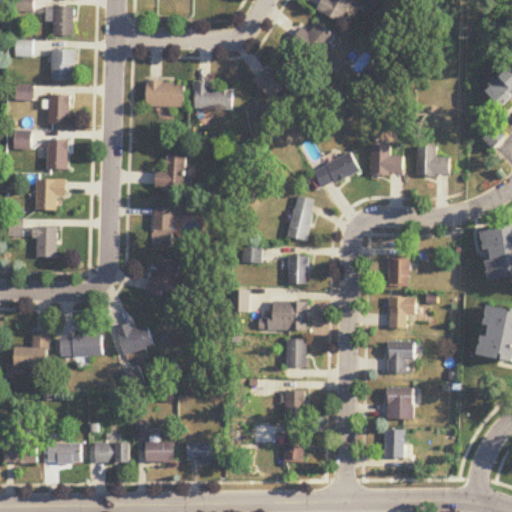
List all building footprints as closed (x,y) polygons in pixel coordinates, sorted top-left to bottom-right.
[(324,0),(319,10),(343,24),(356,0),(324,0)] [(55,38),(75,38),(75,8),(55,8),(55,38)] [(338,37),(321,23),(310,35),(304,29),(293,42),(316,62),(338,37)] [(53,82),(76,82),(76,51),(53,51),(53,82)] [(272,75),(268,70),(254,81),(272,102),(299,78),(286,63),(272,75)] [(505,108),(511,101),(511,66),(487,91),(505,108)] [(186,108),(186,82),(148,82),(148,108),(186,108)] [(195,110),(235,110),(235,91),(212,91),(212,83),(195,83),(195,110)] [(50,125),(71,125),(71,96),(50,96),(50,125)] [(479,134),(495,150),(508,137),(492,121),(479,134)] [(33,150),(33,132),(16,132),(16,150),(33,150)] [(70,170),(70,141),(49,141),(49,170),(70,170)] [(392,145),(373,145),(373,176),(405,176),(405,156),(392,156),(392,145)] [(451,158),(439,158),(439,147),(420,147),(420,177),(451,177),(451,158)] [(324,190),(361,173),(353,154),(315,171),(324,190)] [(158,191),(188,191),(188,158),(168,158),(168,171),(158,171),(158,191)] [(38,212),(59,212),(59,198),(69,198),(69,181),(38,181),(38,212)] [(316,201),(297,198),(290,240),(310,243),(316,201)] [(156,248),(176,248),(176,209),(156,209),(156,248)] [(12,239),(26,239),(26,221),(12,221),(12,239)] [(490,282),(511,279),(511,227),(483,231),(490,282)] [(59,229),(37,229),(37,260),(59,260),(59,229)] [(290,286),(310,286),(310,258),(290,258),(290,286)] [(411,258),(390,258),(390,289),(411,289),(411,258)] [(152,297),(176,301),(182,266),(158,262),(152,297)] [(249,294),(233,293),(232,312),(248,313),(249,294)] [(391,330),(410,330),(410,317),(426,317),(426,308),(419,308),(419,298),(391,298),(391,330)] [(310,332),(310,303),(271,303),(271,332),(310,332)] [(511,309),(489,306),(481,357),(511,362),(511,309)] [(127,357),(157,347),(151,328),(138,332),(136,324),(119,330),(127,357)] [(17,369),(50,369),(50,335),(34,335),(34,349),(17,349),(17,369)] [(105,357),(105,337),(63,338),(63,359),(105,357)] [(308,341),(288,341),(288,369),(308,369),(308,341)] [(409,362),(417,362),(417,343),(390,343),(390,374),(409,374),(409,362)] [(415,389),(389,389),(389,421),(415,421),(415,389)] [(287,420),(307,420),(307,393),(287,393),(287,420)] [(406,432),(386,432),(386,460),(406,460),(406,432)] [(305,464),(305,436),(286,436),(286,464),(305,464)] [(39,464),(39,445),(6,445),(5,464),(39,464)] [(132,445),(97,445),(97,464),(132,464),(132,445)] [(148,464),(176,464),(176,445),(148,445),(148,464)] [(189,445),(189,463),(223,463),(223,445),(189,445)] [(83,446),(50,446),(50,465),(83,465),(83,446)]
